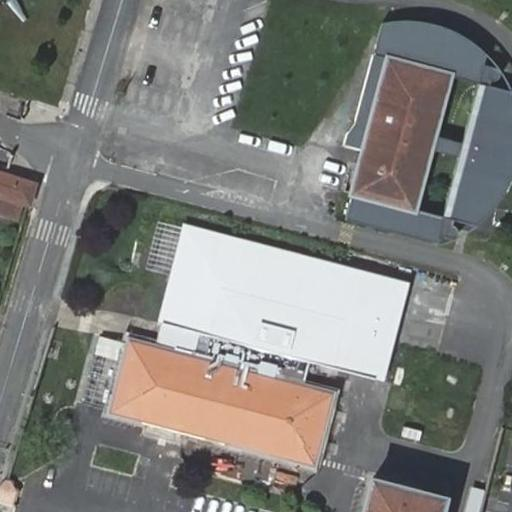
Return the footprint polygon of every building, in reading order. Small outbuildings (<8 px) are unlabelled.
[(384,21),(354,128),(348,150),(365,154),(348,222),(448,248),(462,243),(482,231),(502,206),(511,190),(511,91),(499,67),(473,42),(451,28),(412,21),(384,21)] [(41,181),(0,168),(0,215),(18,222),(23,204),(33,207),(41,181)] [(413,283),(185,224),(160,322),(387,381),(413,283)] [(339,393),(129,337),(110,412),(319,471),(339,393)] [(450,511),(454,499),(375,479),(366,511),(450,511)]
